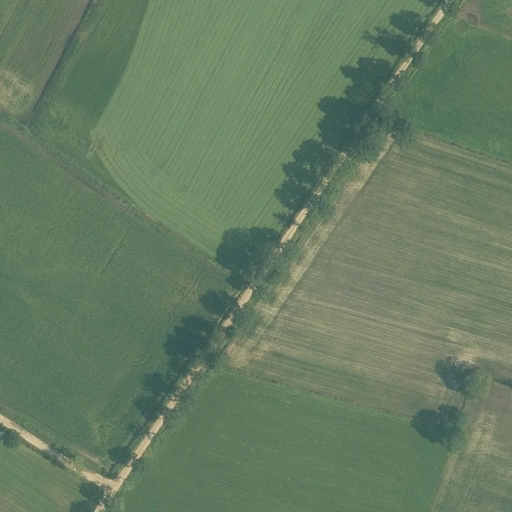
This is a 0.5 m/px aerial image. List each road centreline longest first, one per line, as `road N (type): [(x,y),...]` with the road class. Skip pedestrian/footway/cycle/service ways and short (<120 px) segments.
road 1 (track): [(111,490),(448,0)]
road 2 (track): [(111,490),(0,419)]
